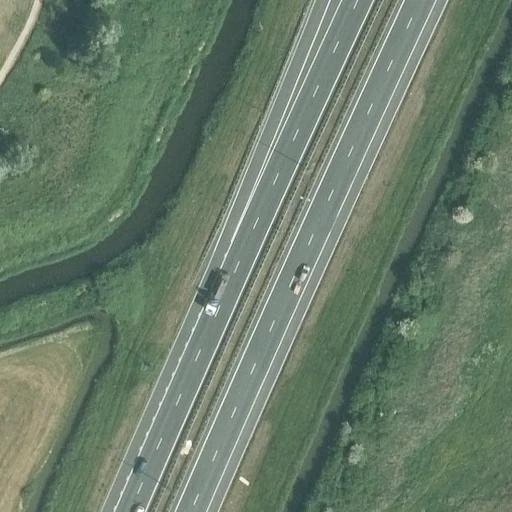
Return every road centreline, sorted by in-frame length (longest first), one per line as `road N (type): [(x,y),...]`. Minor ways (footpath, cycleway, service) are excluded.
road 1 (motorway): [(196,511),(424,0)]
road 2 (motorway): [(243,250),(126,511)]
road 3 (motorway): [(355,0),(243,250)]
road 4 (motorway): [(323,0),(243,250)]
